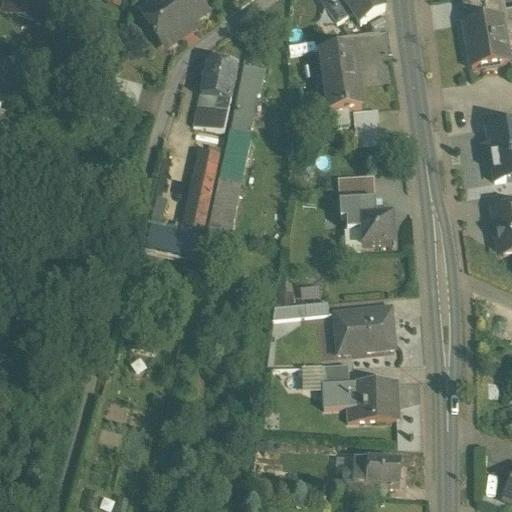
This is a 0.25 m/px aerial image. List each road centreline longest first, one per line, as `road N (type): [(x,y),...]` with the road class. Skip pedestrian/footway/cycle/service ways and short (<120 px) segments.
road 1 (residential): [(266,0),(180,65),(106,329)]
road 2 (secondary): [(441,281),(403,0)]
road 3 (secondary): [(447,511),(441,281)]
road 4 (unclassified): [(54,511),(106,329)]
